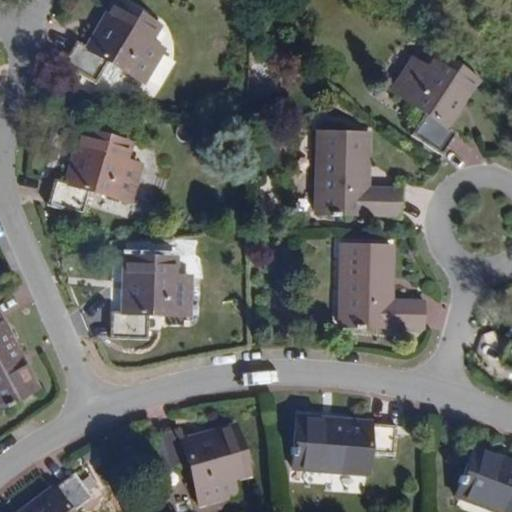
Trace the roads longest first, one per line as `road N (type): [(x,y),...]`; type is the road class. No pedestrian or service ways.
road 1 (residential): [(440,392),(334,373),(251,375),(171,389),(93,416)]
road 2 (residential): [(93,416),(0,187)]
road 3 (residential): [(0,167),(25,52),(17,21)]
road 4 (residential): [(440,392),(474,273)]
